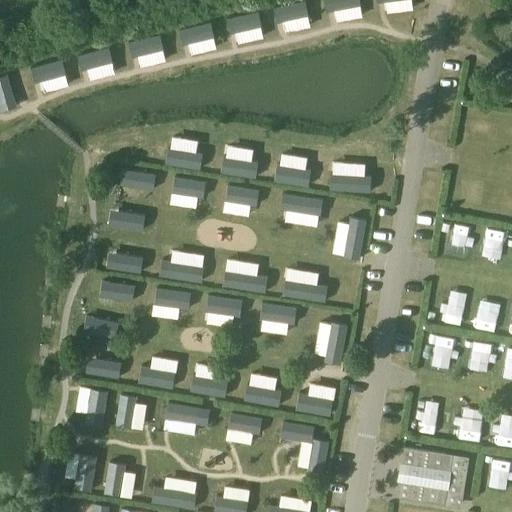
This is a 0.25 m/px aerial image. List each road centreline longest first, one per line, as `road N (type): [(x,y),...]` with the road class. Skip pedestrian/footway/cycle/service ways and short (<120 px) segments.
road 1 (track): [(411,165),(198,132)]
road 2 (track): [(511,398),(376,375)]
